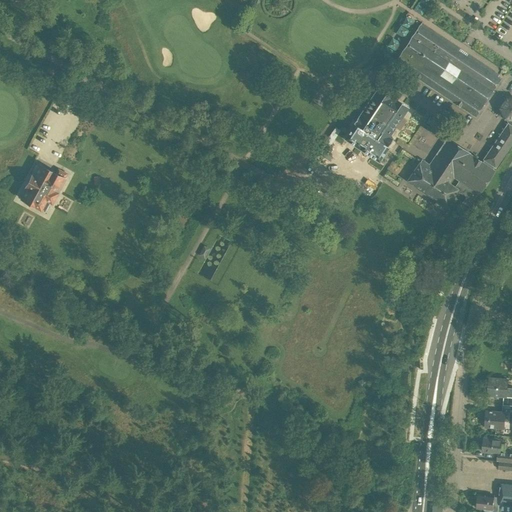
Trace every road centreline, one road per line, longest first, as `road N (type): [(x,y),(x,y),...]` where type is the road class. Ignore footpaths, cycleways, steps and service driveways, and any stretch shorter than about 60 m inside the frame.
road 1 (primary): [(432,418),(453,305),(484,227),(511,183)]
road 2 (unclassified): [(448,511),(476,302)]
